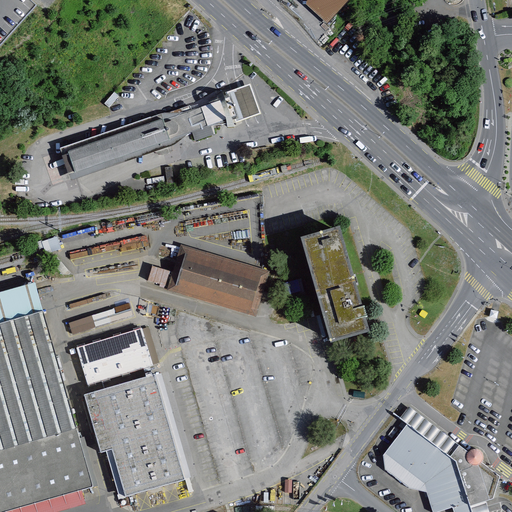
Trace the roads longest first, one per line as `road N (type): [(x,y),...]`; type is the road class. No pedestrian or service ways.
road 1 (secondary): [(462,195),(240,0)]
road 2 (secondary): [(208,0),(424,192)]
road 3 (residential): [(337,475),(468,302),(488,253)]
road 4 (tertiary): [(476,0),(496,117),(480,183)]
